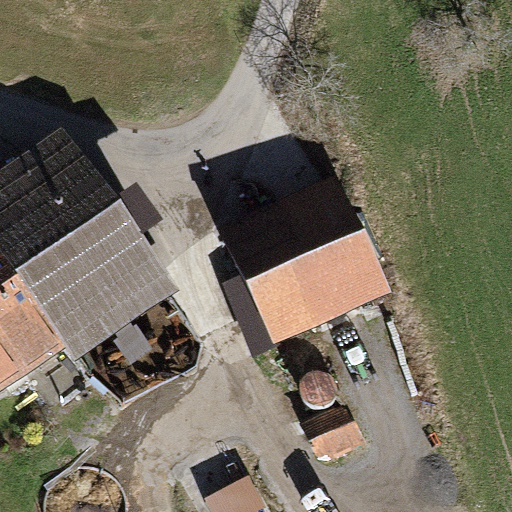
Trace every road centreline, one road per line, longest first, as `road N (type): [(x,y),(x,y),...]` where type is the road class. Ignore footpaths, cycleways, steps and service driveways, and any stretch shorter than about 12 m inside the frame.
road 1 (track): [(167,147),(186,256),(242,387),(302,488),(328,501),(356,500),(381,486),(396,462),(394,420),(346,328)]
road 2 (track): [(0,104),(136,146),(194,141),(242,102),(281,0)]
